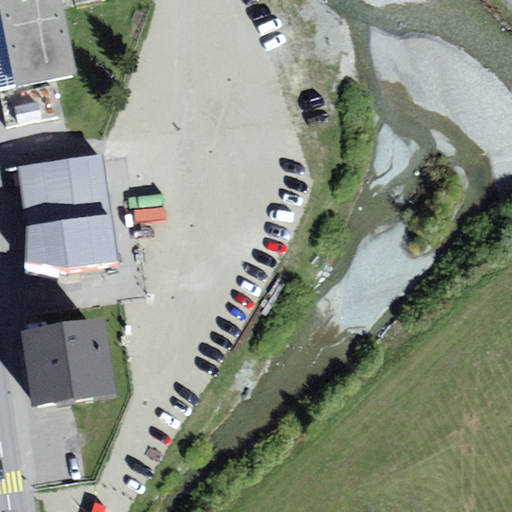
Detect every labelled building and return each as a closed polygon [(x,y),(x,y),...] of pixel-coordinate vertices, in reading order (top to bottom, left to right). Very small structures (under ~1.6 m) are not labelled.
[(78,12),(75,0),(58,0),(0,11),(0,54),(9,100),(92,84),(78,12)] [(123,3),(122,0),(75,0),(78,12),(123,3)] [(13,103),(15,121),(40,118),(38,100),(13,103)] [(107,166),(22,177),(34,274),(51,277),(79,283),(122,277),(107,166)] [(61,335),(26,340),(30,374),(35,407),(115,396),(106,329),(61,335)]
